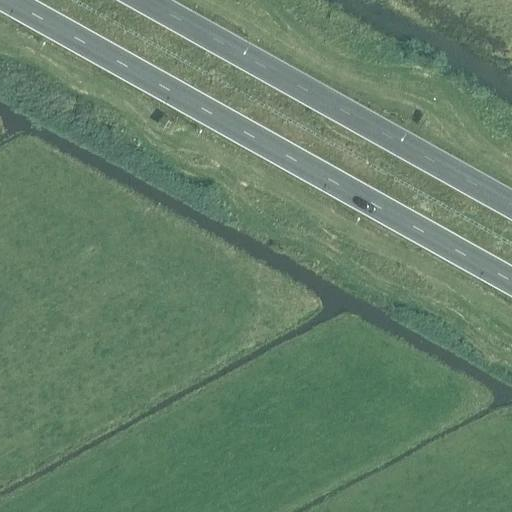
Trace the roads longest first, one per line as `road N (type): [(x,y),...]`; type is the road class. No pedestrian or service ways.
road 1 (trunk): [(7,0),(511,280)]
road 2 (trunk): [(511,205),(142,0)]
